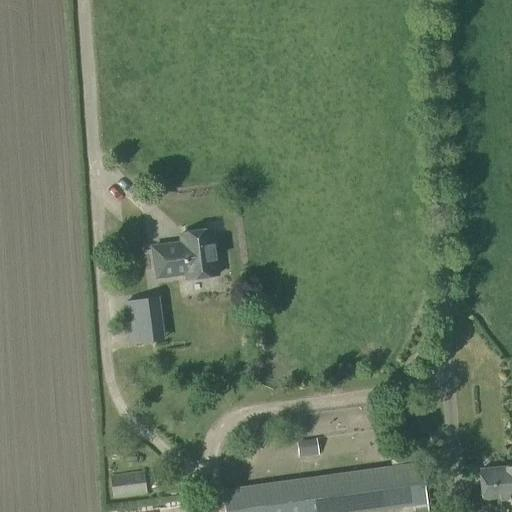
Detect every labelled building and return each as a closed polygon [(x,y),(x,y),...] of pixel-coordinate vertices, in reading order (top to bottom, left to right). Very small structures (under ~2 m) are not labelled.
[(218,275),(212,231),(180,235),(181,244),(152,248),(156,279),(185,275),(186,280),(218,275)] [(128,346),(158,342),(153,298),(123,302),(128,346)] [(303,455),(323,449),(319,436),(299,443),(303,455)] [(427,511),(420,464),(222,492),(225,511),(366,511),(408,506),(408,511),(427,511)] [(511,511),(511,467),(480,471),(483,502),(497,501),(498,511),(511,511)] [(142,472),(126,474),(110,477),(113,497),(129,495),(145,493),(142,472)]
